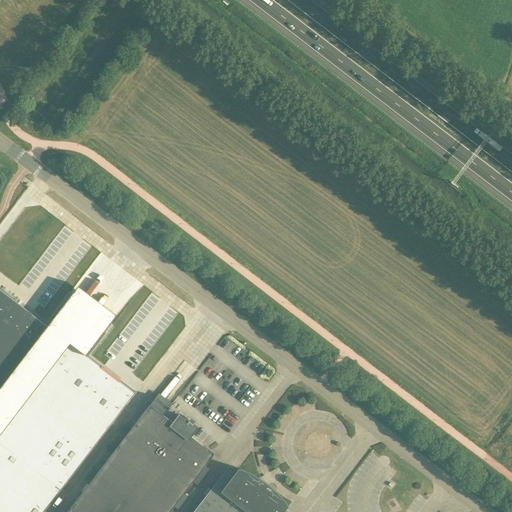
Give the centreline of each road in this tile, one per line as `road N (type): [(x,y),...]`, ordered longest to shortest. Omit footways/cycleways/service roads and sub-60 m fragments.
road 1 (tertiary): [(0,141),(486,511)]
road 2 (motorway): [(257,0),(505,189)]
road 3 (motorway): [(511,160),(302,0)]
